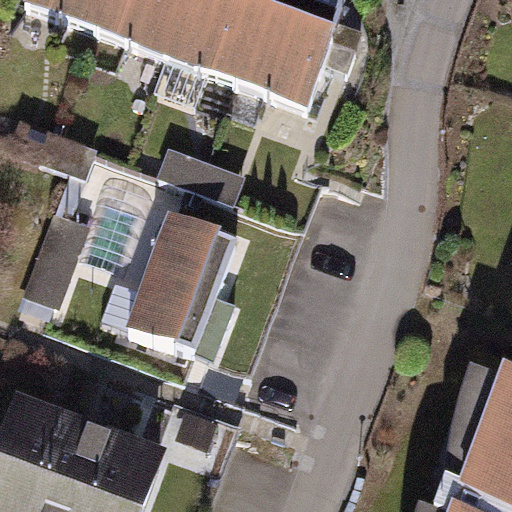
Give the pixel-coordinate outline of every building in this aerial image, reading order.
[(29,0),(24,15),(309,120),(349,12),(317,0),(29,0)] [(246,218),(255,186),(176,163),(167,195),(246,218)] [(173,230),(139,334),(213,359),(248,254),(173,230)] [(18,402),(0,452),(0,511),(152,511),(172,462),(138,449),(94,432),(49,414),(18,402)] [(511,511),(511,421),(476,511),(511,511)]
